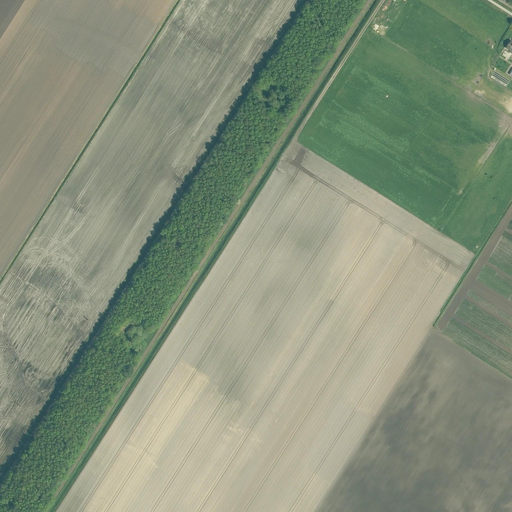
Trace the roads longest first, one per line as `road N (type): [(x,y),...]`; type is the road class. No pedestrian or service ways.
road 1 (track): [(0,486),(309,0)]
road 2 (track): [(293,142),(383,0)]
